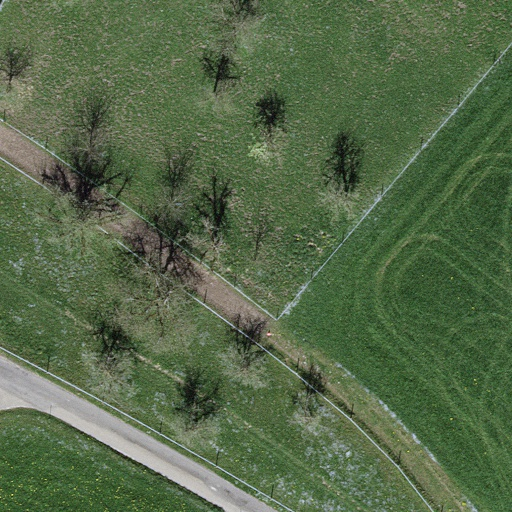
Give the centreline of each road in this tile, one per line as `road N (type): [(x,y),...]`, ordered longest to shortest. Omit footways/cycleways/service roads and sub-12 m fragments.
road 1 (track): [(0,147),(328,380),(384,431),(450,511)]
road 2 (unclassified): [(253,511),(0,372)]
